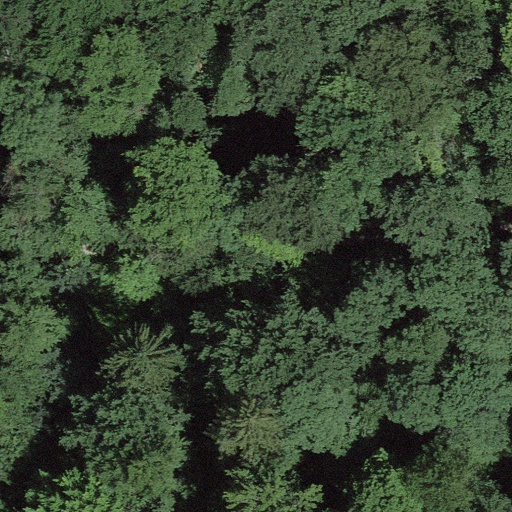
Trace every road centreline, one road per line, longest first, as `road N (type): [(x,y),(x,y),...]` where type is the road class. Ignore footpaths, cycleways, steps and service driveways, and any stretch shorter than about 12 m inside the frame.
road 1 (track): [(511,16),(240,86),(103,136),(0,156)]
road 2 (track): [(0,243),(312,224),(511,232)]
